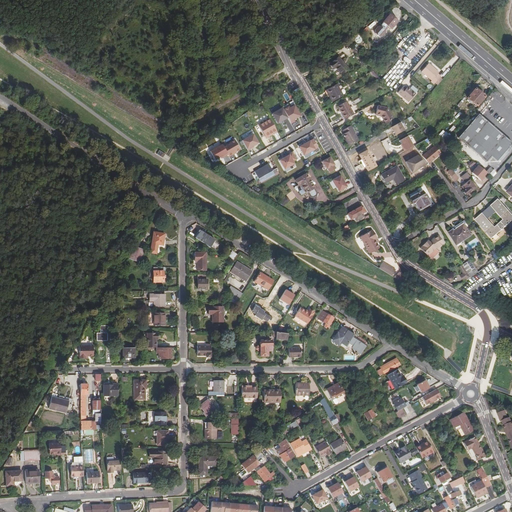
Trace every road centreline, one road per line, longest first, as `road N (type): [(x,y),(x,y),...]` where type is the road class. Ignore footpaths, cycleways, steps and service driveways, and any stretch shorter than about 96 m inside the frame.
road 1 (residential): [(183,445),(257,446),(300,486),(464,398)]
road 2 (residential): [(181,213),(392,343)]
road 3 (residential): [(392,343),(357,368),(183,369)]
road 4 (unclassified): [(0,96),(181,213)]
road 5 (residential): [(392,246),(484,317),(475,388)]
road 6 (residential): [(43,499),(174,490),(183,479),(183,445)]
road 7 (residential): [(183,369),(181,213)]
road 8 (residential): [(392,246),(480,198),(511,160)]
road 9 (residential): [(323,122),(392,246)]
road 10 (primary): [(408,0),(511,89)]
road 11 (primary): [(511,78),(420,0)]
